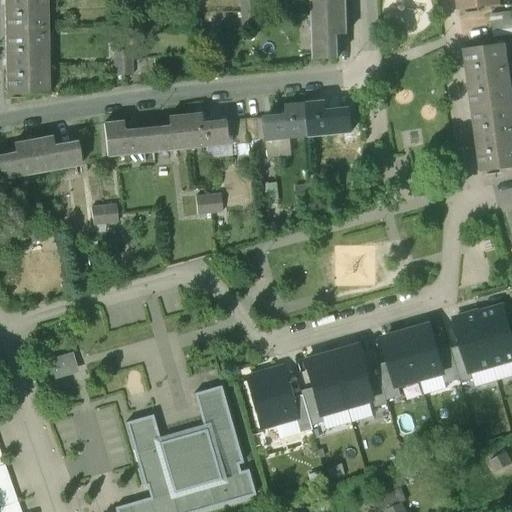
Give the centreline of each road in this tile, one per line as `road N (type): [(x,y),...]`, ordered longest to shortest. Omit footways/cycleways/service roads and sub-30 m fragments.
road 1 (residential): [(511,191),(458,203),(446,291),(261,347),(196,273),(0,326)]
road 2 (residential): [(367,75),(201,88),(0,120)]
road 3 (residential): [(65,511),(0,346)]
